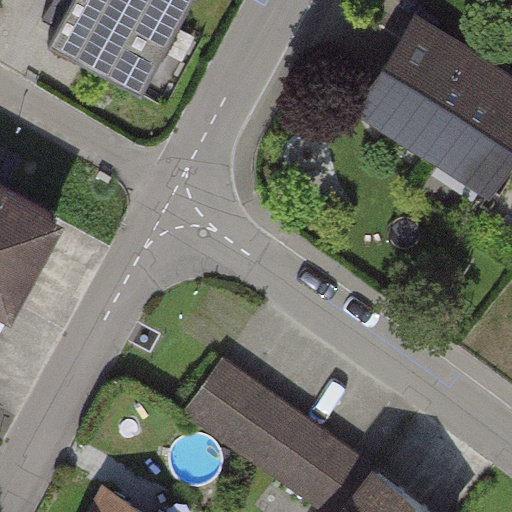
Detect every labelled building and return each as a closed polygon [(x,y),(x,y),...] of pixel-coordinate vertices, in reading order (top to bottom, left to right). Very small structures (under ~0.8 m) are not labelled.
[(187,0),(67,0),(51,30),(141,82),(187,0)] [(357,103),(483,190),(511,147),(511,79),(480,57),(468,75),(406,32),(357,103)] [(0,290),(15,298),(62,210),(0,176),(0,290)] [(332,511),(345,511),(378,467),(227,358),(190,409),(332,511)] [(439,511),(378,467),(345,511),(439,511)] [(89,511),(149,511),(102,487),(89,511)]
